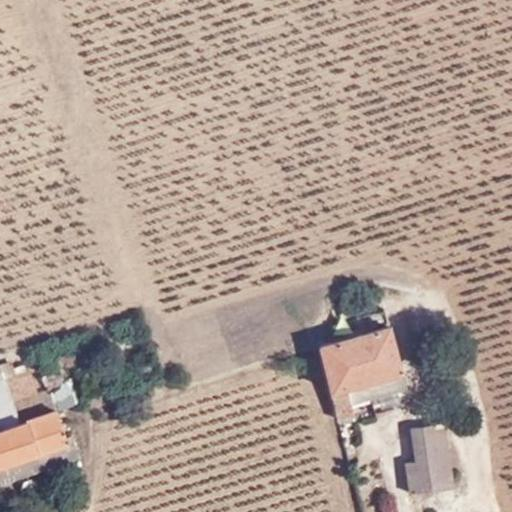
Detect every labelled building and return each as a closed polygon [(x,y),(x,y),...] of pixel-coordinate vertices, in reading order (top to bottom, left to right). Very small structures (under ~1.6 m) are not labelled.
[(334,339),(318,344),(319,348),(336,413),(355,407),(353,397),(404,381),(382,305),(331,322),(334,339)] [(0,484),(36,474),(31,453),(41,451),(45,472),(76,462),(66,420),(55,422),(47,388),(0,400),(0,425),(0,426),(0,425),(0,484)] [(443,418),(438,419),(447,449),(443,418)] [(447,449),(438,419),(413,421),(416,455),(408,456),(411,485),(450,482),(447,449)] [(31,453),(36,474),(45,472),(41,451),(31,453)]
